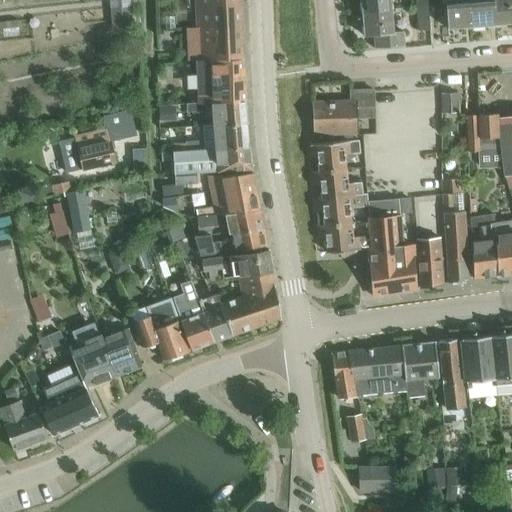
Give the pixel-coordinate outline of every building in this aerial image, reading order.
[(131,2),(130,0),(109,0),(110,4),(112,28),(133,26),(131,2)] [(210,59),(210,61),(244,59),(244,57),(240,0),(194,0),(197,60),(210,59)] [(361,0),(363,11),(392,9),(391,0),(361,0)] [(445,0),(448,29),(472,26),(470,0),(445,0)] [(470,0),(472,26),(497,24),(494,0),(470,0)] [(511,0),(494,0),(497,24),(511,23),(511,0)] [(418,30),(430,30),(428,6),(416,7),(418,30)] [(363,11),(365,35),(365,36),(374,35),(375,48),(405,46),(404,31),(394,32),(392,9),(363,11)] [(200,85),(201,103),(206,103),(210,103),(210,105),(212,105),(245,103),(244,59),(210,61),(210,85),(200,85)] [(350,101),(312,102),(313,135),(321,135),(327,135),(358,135),(357,119),(373,118),(373,106),(373,90),(363,90),(362,90),(349,91),(350,101)] [(458,93),(452,93),(441,94),(443,114),(459,113),(458,93)] [(206,111),(206,103),(201,103),(186,104),(187,112),(206,111)] [(210,105),(212,125),(202,125),(202,127),(247,124),(246,106),(245,103),(212,105),(210,105)] [(170,106),(159,107),(160,121),(171,120),(170,106)] [(66,173),(83,169),(83,170),(115,163),(110,142),(137,136),(131,110),(103,116),(106,129),(75,135),(76,138),(59,142),(66,173)] [(499,138),(501,150),(504,176),(511,174),(511,116),(499,119),(498,114),(478,115),(479,137),(499,138)] [(469,152),(501,150),(499,138),(479,137),(478,115),(467,116),(469,152)] [(202,127),(202,140),(185,141),(185,151),(173,151),(174,153),(249,147),(247,124),(202,127)] [(314,144),(309,145),(311,155),(316,155),(318,171),(318,173),(347,170),(346,154),(361,153),(359,140),(358,140),(358,135),(327,135),(321,135),(321,144),(314,144)] [(196,172),(251,169),(249,147),(174,153),(175,184),(197,184),(196,172)] [(132,149),(133,159),(133,167),(147,166),(147,154),(146,149),(132,149)] [(318,171),(312,172),(313,182),(320,182),(322,198),(322,199),(363,194),(363,193),(363,194),(362,182),(348,183),(347,170),(318,173),(318,171)] [(208,176),(210,192),(257,193),(253,173),(208,176)] [(442,173),(448,281),(469,279),(465,211),(463,212),(461,178),(452,179),(452,173),(442,173)] [(69,182),(51,185),(53,195),(66,192),(71,191),(69,182)] [(35,183),(17,189),(21,204),(40,199),(35,183)] [(71,191),(66,192),(74,233),(91,229),(84,189),(71,191)] [(210,192),(214,215),(261,211),(257,193),(210,192)] [(322,198),(315,199),(316,210),(322,209),(324,225),(324,226),(351,223),(352,223),(351,208),(369,206),(368,202),(367,193),(363,193),(363,194),(322,199),(322,198)] [(175,197),(161,199),(162,207),(175,212),(177,212),(175,197)] [(410,199),(398,200),(399,214),(400,214),(411,213),(410,199)] [(369,216),(367,216),(368,221),(369,235),(370,248),(368,248),(368,249),(372,297),(417,289),(414,242),(402,243),(400,216),(400,214),(399,214),(398,200),(368,202),(369,206),(370,216),(369,216)] [(54,213),(49,215),(53,229),(66,225),(62,211),(54,213)] [(197,217),(198,227),(199,236),(211,235),(211,227),(227,226),(228,232),(264,229),(261,211),(214,215),(197,217)] [(496,247),(498,276),(511,273),(511,219),(496,222),(495,222),(494,214),(470,217),(471,227),(490,225),(493,247),(496,247)] [(153,221),(151,225),(153,230),(157,232),(161,230),(164,226),(162,221),(158,219),(153,221)] [(324,225),(318,225),(319,236),(326,235),(328,253),(361,249),(368,249),(368,248),(370,248),(369,235),(354,237),(352,223),(351,223),(324,226),(324,225)] [(473,260),(474,279),(498,276),(496,247),(493,247),(490,225),(471,227),(471,229),(482,227),(483,240),(471,242),(473,259),(473,260)] [(182,260),(192,256),(190,251),(193,249),(188,238),(186,239),(182,226),(173,229),(177,242),(175,243),(182,260)] [(236,256),(269,252),(264,229),(233,233),(236,256)] [(417,239),(421,288),(443,284),(443,282),(440,237),(417,239)] [(154,246),(152,247),(154,253),(158,262),(159,262),(164,260),(160,248),(159,245),(154,246)] [(108,254),(116,275),(130,270),(122,249),(121,250),(119,246),(108,250),(110,254),(108,254)] [(238,276),(238,278),(272,273),(269,252),(201,261),(204,271),(221,269),(222,279),(238,276)] [(241,296),(220,302),(232,335),(279,319),(272,273),(238,278),(241,296)] [(175,296),(174,297),(192,349),(213,342),(197,298),(190,281),(180,284),(183,294),(175,296)] [(197,291),(196,292),(198,297),(197,298),(213,342),(214,341),(232,335),(220,302),(217,293),(212,295),(211,296),(208,288),(208,287),(197,291)] [(157,343),(163,359),(190,350),(171,298),(147,306),(150,316),(135,321),(144,347),(157,343)] [(46,304),(33,309),(37,322),(50,317),(46,304)] [(129,328),(103,337),(117,376),(142,368),(129,328)] [(59,331),(47,337),(52,348),(64,343),(59,331)] [(511,333),(490,335),(496,386),(511,383),(511,333)] [(101,334),(68,347),(72,357),(79,372),(80,374),(85,387),(86,387),(117,376),(103,337),(101,334)] [(467,389),(496,386),(490,335),(462,338),(467,389)] [(47,337),(39,340),(44,352),(52,348),(47,337)] [(439,342),(447,409),(448,421),(466,418),(465,407),(457,339),(439,342)] [(402,345),(409,398),(425,397),(422,379),(439,378),(435,341),(402,345)] [(351,351),(356,395),(406,390),(407,399),(409,398),(402,345),(351,351)] [(338,397),(356,395),(351,351),(331,353),(338,397)] [(33,369),(25,373),(31,385),(39,381),(33,369)] [(42,406),(41,407),(53,434),(54,434),(55,434),(97,415),(85,387),(80,374),(45,390),(50,402),(42,406)] [(241,393),(262,405),(269,393),(248,381),(241,393)] [(14,387),(4,391),(8,401),(18,397),(14,387)] [(20,401),(0,407),(0,411),(9,439),(13,450),(48,438),(39,412),(26,417),(25,417),(20,401)] [(360,414),(346,417),(350,443),(366,440),(366,438),(364,429),(364,428),(362,420),(361,414),(360,414)] [(372,428),(364,429),(366,438),(366,440),(372,439),(374,439),(374,437),(372,428)] [(359,467),(360,491),(397,490),(397,466),(359,467)] [(463,468),(445,469),(446,486),(457,486),(464,486),(463,468)] [(443,469),(426,470),(427,488),(445,487),(443,469)]
